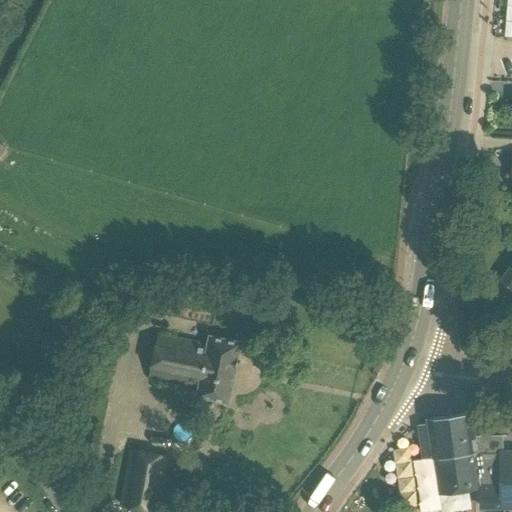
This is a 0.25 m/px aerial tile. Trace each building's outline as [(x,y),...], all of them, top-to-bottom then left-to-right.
[(511,262),(501,277),(511,286),(511,262)] [(141,286),(134,313),(162,318),(168,292),(141,286)] [(158,333),(149,376),(198,387),(197,395),(228,402),(235,367),(236,367),(238,357),(237,357),(241,341),(210,335),(208,344),(158,333)] [(471,412),(428,419),(433,457),(435,457),(440,494),(481,488),(482,507),(511,506),(511,451),(502,452),(502,435),(475,436),(471,412)] [(130,449),(119,503),(161,511),(171,457),(130,449)] [(187,464),(173,471),(180,486),(194,479),(187,464)]
